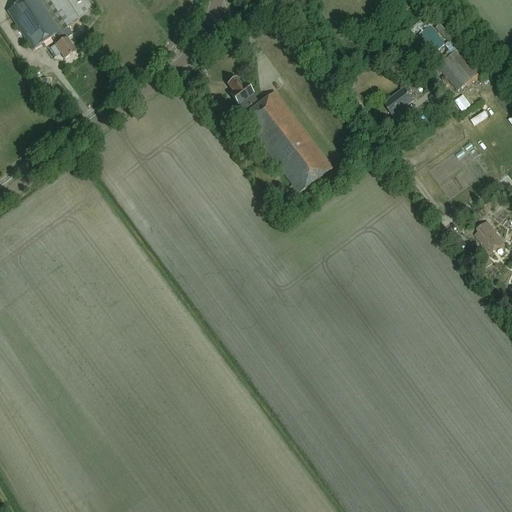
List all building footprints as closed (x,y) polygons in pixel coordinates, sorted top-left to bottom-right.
[(68,28),(93,12),(85,0),(25,0),(7,13),(32,52),(52,39),(56,46),(55,47),(64,61),(75,53),(67,40),(73,36),(68,28)] [(423,34),(437,52),(446,45),(426,17),(409,30),(416,39),(423,34)] [(464,87),(477,76),(457,52),(444,63),(464,87)] [(236,80),(228,86),(234,94),(231,97),(238,106),(239,106),(246,115),(240,119),(292,187),(288,189),(293,196),(295,195),(297,197),(333,170),(274,93),(259,105),(252,96),(253,95),(245,86),(242,88),(236,80)] [(393,118),(413,102),(404,90),(383,106),(393,118)] [(465,95),(455,101),(463,113),(473,106),(465,95)] [(489,257),(504,246),(487,223),(476,231),(478,234),(474,237),(489,257)] [(473,255),(460,238),(453,244),(466,260),(473,255)]
